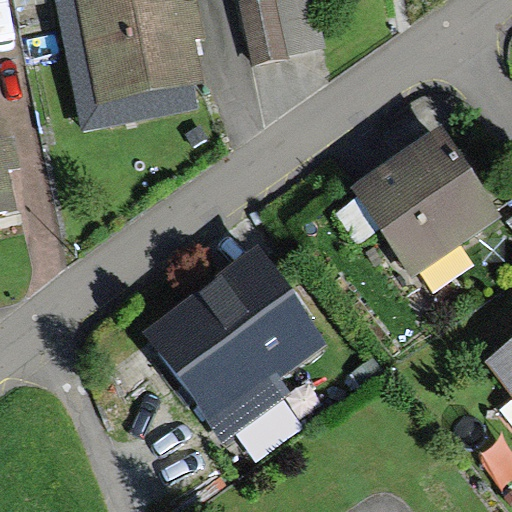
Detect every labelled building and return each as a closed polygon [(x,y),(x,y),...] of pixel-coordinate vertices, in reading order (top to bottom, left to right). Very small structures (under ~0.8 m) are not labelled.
[(60,0),(83,130),(201,110),(198,93),(211,91),(195,0),(60,0)] [(314,0),(259,0),(244,4),(257,62),(325,46),(314,0)] [(503,214),(442,128),(352,192),(413,277),(503,214)] [(0,218),(19,213),(0,133),(0,218)] [(219,437),(282,392),(276,383),(334,342),(263,243),(142,330),(219,437)] [(511,391),(511,346),(490,364),(511,391)]
